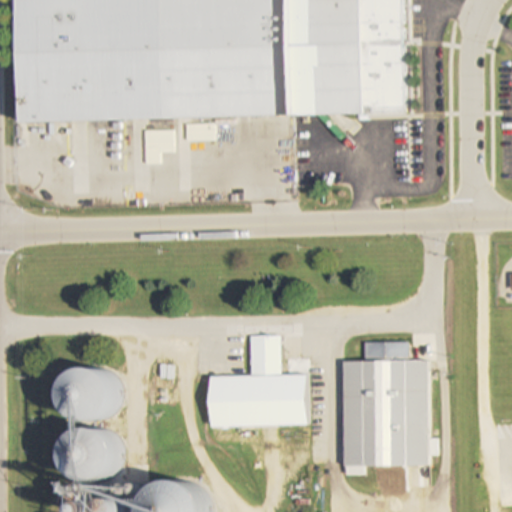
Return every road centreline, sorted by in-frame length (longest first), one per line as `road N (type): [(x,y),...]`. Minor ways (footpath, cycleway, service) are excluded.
road 1 (residential): [(0,235),(511,221)]
road 2 (residential): [(479,223),(475,48),(481,24),(501,0)]
